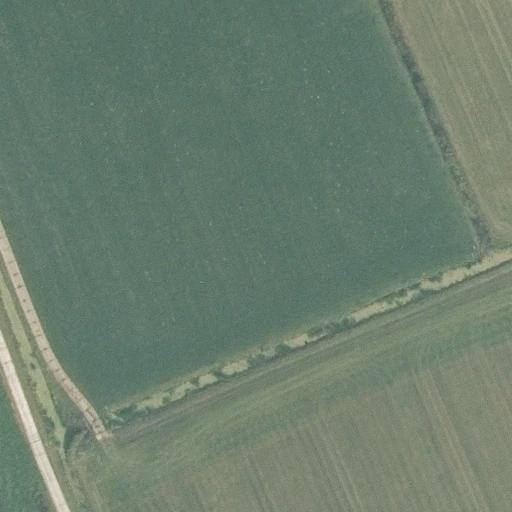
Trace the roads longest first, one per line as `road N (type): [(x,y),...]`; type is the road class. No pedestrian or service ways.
road 1 (track): [(511,275),(198,403),(121,455)]
road 2 (track): [(0,231),(37,328),(70,389),(121,455)]
